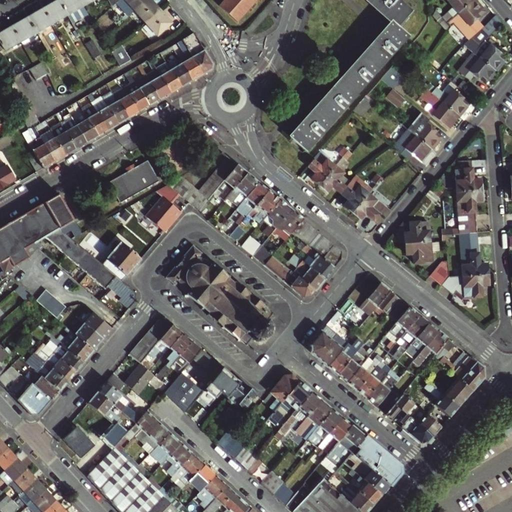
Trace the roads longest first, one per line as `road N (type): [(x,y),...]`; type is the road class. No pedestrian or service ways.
road 1 (residential): [(312,317),(195,219),(139,286),(156,300)]
road 2 (residential): [(210,99),(178,106),(0,210)]
road 3 (residential): [(488,104),(506,330)]
road 4 (residential): [(366,252),(488,104)]
road 5 (residential): [(366,252),(261,165),(239,117)]
road 6 (residential): [(509,370),(366,252)]
road 7 (residential): [(36,441),(156,300)]
road 8 (residential): [(284,349),(425,468)]
road 9 (residential): [(156,300),(256,383),(284,349)]
road 10 (residential): [(275,511),(163,409)]
road 11 (residential): [(425,468),(509,370)]
